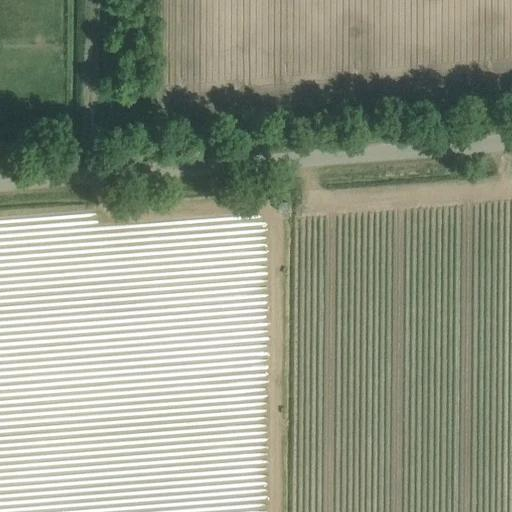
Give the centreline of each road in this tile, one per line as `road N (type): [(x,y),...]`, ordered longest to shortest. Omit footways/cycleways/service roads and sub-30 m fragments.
road 1 (unclassified): [(0,184),(511,143)]
road 2 (track): [(90,178),(95,0)]
